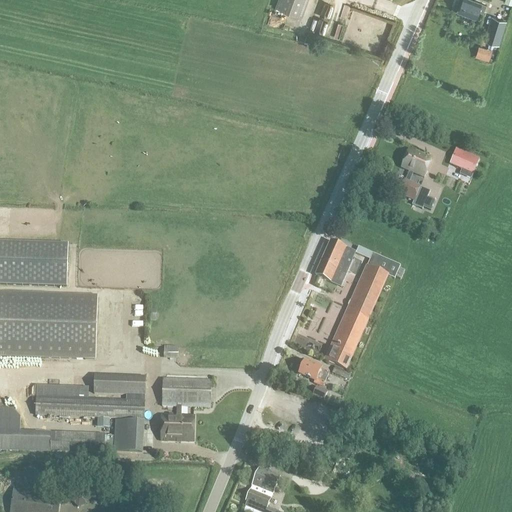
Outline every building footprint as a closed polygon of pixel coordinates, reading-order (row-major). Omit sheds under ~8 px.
[(308,0),(278,0),(275,7),(303,17),(308,0)] [(481,3),(481,4),(472,0),(462,0),(458,12),(476,18),(478,11),(484,13),(487,5),(481,3)] [(270,14),(268,21),(278,25),(280,18),(270,14)] [(492,17),(485,40),(499,45),(506,22),(492,17)] [(479,46),(475,57),(489,61),(492,50),(479,46)] [(387,161),(372,147),(363,156),(378,171),(387,161)] [(409,172),(413,173),(424,178),(432,160),(409,150),(401,168),(409,172)] [(456,150),(450,165),(473,174),(479,160),(456,150)] [(405,181),(404,181),(398,194),(414,201),(415,201),(420,188),(421,187),(405,181)] [(415,201),(414,201),(412,205),(422,210),(423,208),(428,198),(430,192),(420,188),(415,201)] [(428,198),(423,208),(430,211),(434,200),(428,198)] [(346,248),(346,249),(331,242),(315,277),(341,288),(356,253),(346,248)] [(0,285),(67,287),(68,245),(0,243),(0,285)] [(370,260),(367,267),(325,362),(346,371),(388,276),(395,280),(401,266),(359,248),(356,254),(370,260)] [(0,292),(0,356),(95,360),(97,296),(0,292)] [(298,356),(303,352),(296,344),(291,347),(298,356)] [(179,348),(164,347),(164,359),(178,360),(179,348)] [(330,373),(321,369),(322,368),(310,363),(309,364),(305,363),(299,375),(315,382),(314,384),(323,388),(330,373)] [(351,374),(335,367),(332,374),(348,381),(351,374)] [(94,376),(94,388),(94,395),(108,396),(128,396),(146,397),(146,377),(94,376)] [(162,407),(177,408),(182,408),(205,409),(211,409),(212,381),(163,379),(162,407)] [(324,402),(328,392),(317,387),(312,397),(324,402)] [(108,400),(36,398),(35,417),(145,421),(145,402),(146,397),(128,396),(128,401),(108,400)] [(0,449),(49,451),(49,453),(103,455),(104,433),(19,431),(19,409),(0,408),(0,449)] [(177,416),(162,416),(161,441),(193,442),(194,417),(181,417),(182,408),(177,408),(177,416)] [(114,421),(114,452),(141,453),(142,422),(114,421)] [(247,502),(245,508),(256,511),(276,511),(268,508),(280,477),(260,469),(247,502)] [(13,490),(10,511),(58,511),(61,496),(13,490)] [(72,494),(71,501),(71,503),(79,509),(88,505),(89,496),(81,490),(72,494)]
